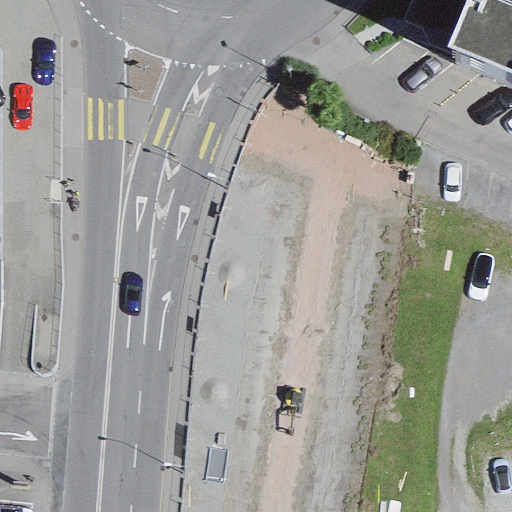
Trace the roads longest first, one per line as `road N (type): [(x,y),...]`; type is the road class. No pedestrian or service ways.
road 1 (secondary): [(114,488),(165,180),(191,105),(246,17)]
road 2 (secondary): [(96,0),(114,488)]
